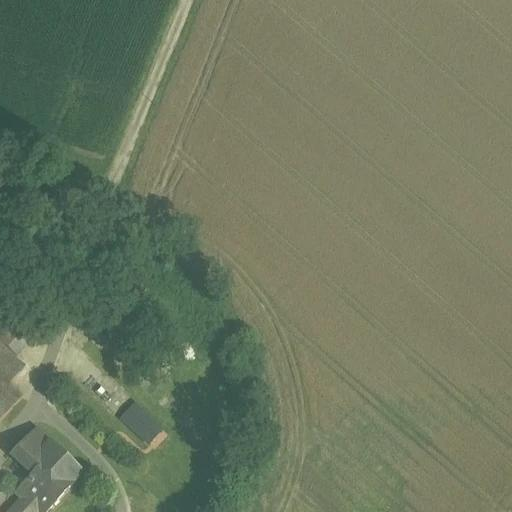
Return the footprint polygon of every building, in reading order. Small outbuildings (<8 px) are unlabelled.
[(28,302),(0,331),(0,342),(18,359),(51,324),(28,302)] [(29,370),(18,359),(0,342),(0,377),(12,388),(29,370)] [(232,409),(185,361),(159,386),(205,434),(232,409)] [(12,388),(0,377),(0,423),(23,399),(12,388)] [(121,421),(150,448),(167,429),(138,403),(121,421)] [(48,511),(83,475),(37,431),(13,457),(34,477),(18,494),(24,501),(13,511),(48,511)]
